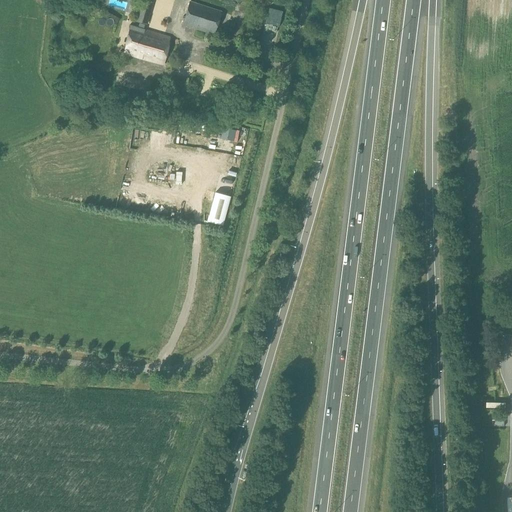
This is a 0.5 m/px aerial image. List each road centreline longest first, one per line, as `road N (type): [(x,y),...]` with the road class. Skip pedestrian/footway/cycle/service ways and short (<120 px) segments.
road 1 (unclassified): [(0,354),(175,364),(213,349),(231,313),(307,0)]
road 2 (motorway): [(363,0),(304,241),(224,511)]
road 3 (motorway): [(383,0),(319,511)]
road 4 (motorway): [(350,511),(413,0)]
road 5 (motorway): [(440,511),(429,165),(433,0)]
